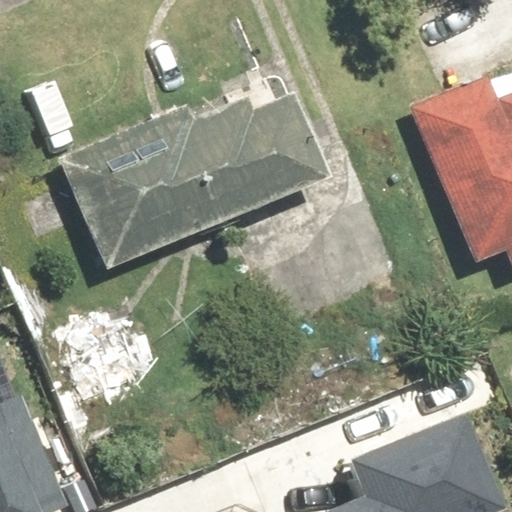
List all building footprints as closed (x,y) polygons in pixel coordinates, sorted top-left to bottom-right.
[(485,70),(410,103),(475,255),(503,243),(511,264),(511,74),(504,78),(509,89),(496,94),(485,70)] [(63,157),(106,262),(332,169),(294,75),(188,119),(183,107),(63,157)] [(120,301),(54,332),(87,403),(153,373),(120,301)] [(0,511),(46,511),(69,502),(21,387),(0,395),(0,511)] [(464,511),(499,496),(457,403),(347,454),(362,487),(308,511),(464,511)]
